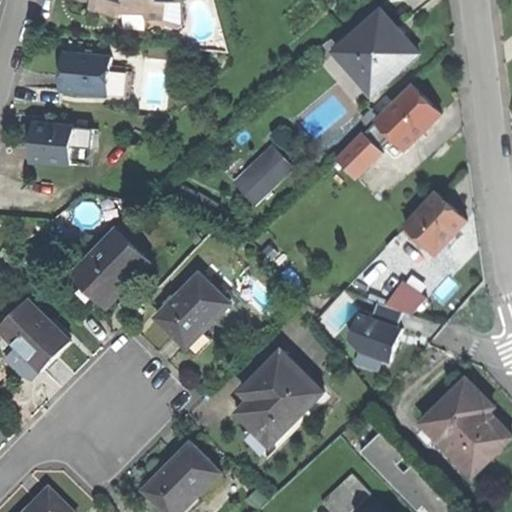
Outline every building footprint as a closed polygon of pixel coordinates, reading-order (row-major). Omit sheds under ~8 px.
[(96,0),(93,10),(123,19),(124,16),(150,16),(150,21),(167,22),(173,2),(185,3),(184,0),(96,0)] [(336,51),(375,94),(421,53),(403,33),(387,15),(384,18),(380,13),(336,51)] [(370,99),(375,94),(336,51),(332,56),(370,99)] [(66,73),(64,93),(111,97),(113,72),(114,67),(114,58),(67,54),(66,73)] [(133,73),(113,72),(111,97),(131,98),(133,73)] [(414,87),(379,121),(403,145),(408,150),(443,117),(428,102),(414,87)] [(300,124),(314,139),(343,113),(330,97),(300,124)] [(379,121),(364,136),(376,149),(384,142),(395,152),(403,145),(379,121)] [(77,129),(36,126),(35,143),(34,162),(74,165),(77,129)] [(96,130),(77,129),(74,165),(93,167),(96,130)] [(364,136),(339,160),(354,175),(379,152),(376,149),(364,136)] [(295,173),(277,151),(238,183),(256,204),(295,173)] [(407,226),(438,254),(468,222),(452,208),(437,194),(407,226)] [(77,277),(108,309),(118,299),(128,289),(125,286),(150,262),(122,233),(77,277)] [(397,236),(387,248),(398,258),(408,247),(397,236)] [(376,259),(389,271),(399,259),(398,258),(387,248),(376,259)] [(172,332),(189,348),(231,306),(201,276),(159,319),(172,332)] [(405,285),(388,304),(411,313),(425,299),(405,285)] [(36,365),(43,373),(58,358),(73,344),(33,303),(3,331),(19,348),(36,365)] [(376,304),(371,317),(398,326),(402,313),(376,304)] [(371,317),(365,315),(354,347),(391,359),(401,327),(398,326),(371,317)] [(23,378),(36,365),(19,348),(6,360),(23,378)] [(247,409),(241,416),(254,429),(247,437),(265,455),(326,394),(285,353),(244,394),(253,403),(247,409)] [(470,381),(425,424),(427,426),(431,423),(444,436),(440,439),(475,476),(511,441),(511,434),(492,413),(482,403),(487,399),(470,381)] [(491,403),(487,399),(482,403),(492,413),(497,409),(491,403)] [(389,430),(367,453),(426,509),(432,503),(440,511),(467,511),(471,508),(389,430)] [(168,471),(147,492),(167,511),(184,511),(222,475),(193,446),(168,471)] [(324,502),(332,511),(352,511),(373,494),(355,474),(324,502)] [(66,511),(50,495),(32,511),(66,511)]
